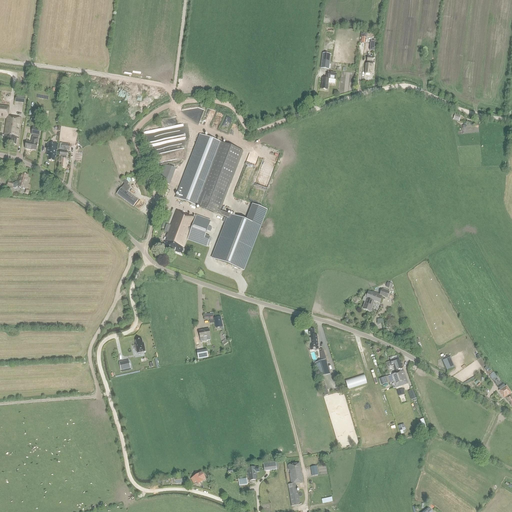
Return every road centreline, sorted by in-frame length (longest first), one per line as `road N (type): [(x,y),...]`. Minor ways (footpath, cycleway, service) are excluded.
road 1 (unclassified): [(511,413),(352,330),(159,266),(46,173),(0,155)]
road 2 (track): [(142,250),(157,196),(134,134),(176,102),(219,100),(253,131),(404,86),(511,120)]
road 3 (track): [(246,511),(191,489),(141,490),(128,472),(98,348),(133,328),(131,290),(148,257)]
road 4 (unknown): [(0,404),(96,395),(89,350),(137,245)]
road 5 (track): [(298,452),(262,303)]
